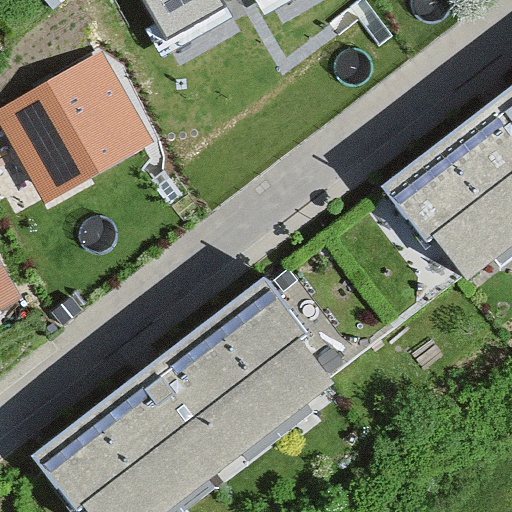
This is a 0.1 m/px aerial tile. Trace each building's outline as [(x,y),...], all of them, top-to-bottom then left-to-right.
[(140,0),(165,42),(227,7),(222,0),(140,0)] [(98,64),(5,117),(49,192),(142,139),(98,64)] [(511,87),(510,89),(511,91),(511,107),(505,113),(507,115),(502,118),(498,122),(486,107),(381,188),(383,190),(406,221),(408,219),(426,242),(433,237),(463,276),(464,278),(511,240),(511,234),(511,232),(511,231),(511,87)] [(291,261),(267,279),(290,310),(288,311),(306,335),(300,340),(329,378),(463,276),(433,237),(426,242),(408,219),(406,221),(383,190),(364,204),(327,233),(291,261)] [(267,279),(265,277),(159,358),(170,372),(166,376),(162,379),(160,377),(146,388),(137,376),(31,457),(56,489),(58,488),(76,511),(83,506),(88,511),(158,511),(165,507),(161,500),(200,470),(205,477),(240,451),(235,444),(274,415),(278,421),(331,381),(329,378),(300,340),(306,335),(288,311),(290,310),(267,279)]
